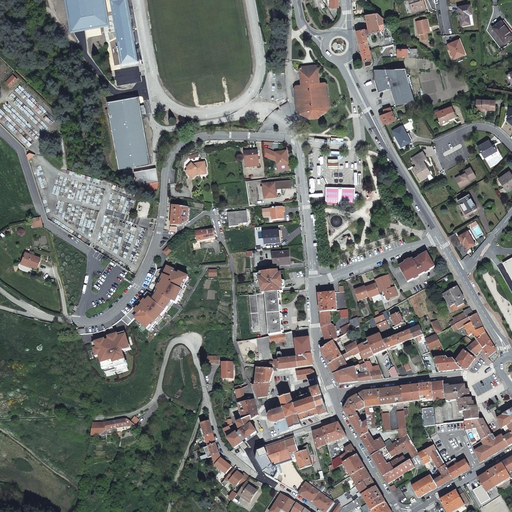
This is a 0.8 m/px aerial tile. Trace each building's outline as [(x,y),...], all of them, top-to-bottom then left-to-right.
[(110,25),(105,0),(64,0),(70,32),(110,25)] [(127,0),(110,0),(121,64),(138,61),(127,0)] [(326,0),(326,5),(327,7),(329,7),(329,8),(337,8),(337,0),(326,0)] [(408,0),(413,13),(427,9),(425,2),(423,2),(422,0),(408,0)] [(458,7),(462,26),(471,24),(469,14),(472,14),(471,5),(458,7)] [(392,35),(390,21),(377,13),(365,14),(369,27),(356,31),(361,51),(369,49),(366,36),(371,32),(370,32),(380,30),(378,23),(382,22),(383,29),(384,36),(392,35)] [(416,21),(419,34),(421,34),(427,33),(430,32),(427,19),(416,21)] [(493,28),(505,43),(511,37),(511,35),(502,22),(493,28)] [(450,49),(454,59),(464,55),(461,45),(459,40),(448,44),(450,49)] [(406,46),(396,46),(396,55),(407,54),(406,46)] [(369,49),(361,51),(363,61),(364,60),(370,59),(372,58),(369,49)] [(318,118),(318,117),(329,108),(327,84),(323,82),(318,82),(316,67),(313,65),(301,66),(298,69),(300,84),(295,85),(293,87),(295,111),(308,118),(308,119),(318,118)] [(405,68),(388,69),(399,103),(399,104),(415,98),(405,68)] [(378,70),(374,70),(374,78),(378,91),(391,87),(396,103),(399,103),(388,69),(378,70)] [(139,97),(107,102),(119,170),(151,164),(139,97)] [(476,98),(475,108),(484,109),(494,110),(495,100),(476,98)] [(381,114),(385,124),(396,119),(391,105),(384,108),(385,112),(381,114)] [(447,117),(448,119),(456,115),(452,105),(436,111),(440,120),(447,117)] [(412,140),(403,124),(394,129),(398,137),(399,136),(404,145),(412,140)] [(478,144),(477,142),(474,144),(482,157),(490,152),(490,153),(495,150),(492,146),(491,147),(487,140),(480,144),(478,144)] [(257,151),(244,152),(246,167),(259,166),(257,151)] [(289,163),(287,151),(275,153),(277,165),(289,163)] [(422,161),(424,160),(428,158),(424,151),(413,158),(417,165),(414,167),(421,180),(428,177),(427,175),(431,173),(426,163),(424,164),(422,161)] [(200,171),(206,170),(204,162),(191,164),(186,169),(187,170),(185,173),(192,179),(196,175),(200,175),(200,171)] [(477,176),(471,166),(466,170),(467,172),(462,175),(462,174),(456,177),(461,186),(471,181),(470,180),(477,176)] [(511,178),(511,176),(511,175),(508,170),(497,178),(506,190),(511,185),(511,178)] [(137,185),(161,181),(159,172),(136,176),(137,185)] [(263,184),(265,198),(276,197),(275,183),(263,184)] [(477,209),(469,194),(458,200),(460,204),(459,205),(465,218),(473,214),(472,212),(477,209)] [(171,226),(184,227),(189,222),(190,208),(173,206),(171,226)] [(262,209),(262,216),(271,216),(272,220),(284,219),(283,212),(284,212),(284,207),(274,208),(274,207),(272,207),(272,208),(262,209)] [(247,219),(246,210),(227,212),(228,219),(229,219),(230,222),(228,222),(229,226),(238,225),(238,223),(238,220),(247,219)] [(207,232),(196,232),(198,242),(193,243),(194,251),(202,249),(201,242),(216,239),(214,230),(207,232)] [(282,242),(280,230),(264,232),(266,244),(282,242)] [(475,243),(467,231),(458,236),(461,241),(462,240),(467,248),(475,243)] [(291,264),(290,251),(274,253),(275,266),(291,264)] [(26,253),(22,263),(38,269),(41,259),(26,253)] [(433,263),(427,254),(414,261),(413,260),(400,268),(408,282),(434,267),(432,264),(433,263)] [(174,270),(168,267),(167,270),(162,280),(160,285),(156,294),(158,295),(156,297),(147,291),(136,306),(138,308),(136,311),(139,314),(135,318),(150,331),(166,312),(173,302),(177,304),(183,291),(181,290),(186,280),(187,281),(189,277),(180,273),(179,275),(173,272),(174,270)] [(123,310),(122,311),(132,322),(135,318),(139,314),(136,311),(138,308),(136,306),(147,291),(149,289),(157,271),(151,268),(141,291),(127,306),(123,310)] [(167,270),(157,271),(149,289),(147,291),(156,297),(158,295),(156,294),(160,285),(162,280),(167,270)] [(274,271),(253,273),(256,296),(258,296),(267,295),(278,293),(283,293),(281,273),(275,274),(274,271)] [(387,275),(374,280),(376,284),(379,292),(383,291),(387,299),(395,296),(392,287),(390,288),(389,285),(391,284),(387,275)] [(369,298),(379,294),(379,292),(376,284),(365,288),(368,297),(369,298)] [(365,288),(365,287),(354,291),(357,300),(368,297),(365,288)] [(465,300),(457,287),(443,294),(450,308),(456,305),(458,309),(465,305),(462,301),(465,300)] [(319,294),(320,312),(337,309),(335,292),(319,294)] [(267,295),(270,336),(282,334),(278,293),(267,295)] [(256,296),(251,297),(253,331),(261,330),(258,296),(256,296)] [(349,315),(348,307),(340,309),(341,316),(349,315)] [(322,328),(327,345),(333,341),(339,337),(334,326),(331,323),(330,311),(338,310),(337,309),(320,312),(322,328)] [(474,315),(470,309),(464,312),(465,313),(453,319),(454,320),(451,322),(453,326),(474,315)] [(389,318),(385,310),(375,315),(373,316),(377,324),(380,329),(388,325),(386,320),(389,318)] [(395,326),(393,327),(394,331),(399,329),(405,326),(398,310),(390,314),(395,326)] [(86,329),(78,330),(80,335),(87,334),(95,333),(100,332),(104,331),(110,328),(113,326),(115,325),(118,323),(121,320),(122,320),(129,326),(132,322),(122,311),(118,314),(114,317),(110,320),(107,322),(101,325),(98,326),(94,326),(86,327),(86,329)] [(474,315),(453,326),(443,331),(437,334),(438,337),(445,335),(444,334),(448,332),(448,333),(454,330),(455,331),(465,327),(469,336),(473,334),(477,340),(486,333),(477,314),(474,315)] [(351,321),(353,327),(359,323),(357,316),(350,318),(351,321)] [(377,324),(373,316),(368,319),(372,326),(377,324)] [(438,319),(431,322),(437,334),(443,331),(438,319)] [(345,333),(350,329),(352,328),(351,321),(341,328),(345,333)] [(410,331),(413,339),(423,335),(420,327),(410,331)] [(345,333),(339,337),(340,340),(353,334),(350,329),(345,333)] [(400,344),(413,339),(410,331),(397,336),(400,344)] [(106,340),(94,343),(98,356),(101,355),(105,368),(110,367),(110,370),(116,368),(117,371),(124,369),(123,366),(128,365),(124,351),(131,349),(126,332),(116,335),(117,338),(113,339),(106,341),(106,340)] [(367,341),(373,354),(387,349),(384,341),(382,338),(380,332),(366,338),(367,341)] [(282,334),(270,336),(271,344),(285,341),(285,337),(284,333),(282,334)] [(496,351),(486,333),(477,340),(482,349),(488,357),(496,351)] [(438,337),(437,334),(426,340),(429,349),(441,344),(438,337)] [(384,341),(387,349),(395,346),(400,344),(397,336),(384,341)] [(469,346),(473,343),(467,337),(463,339),(469,346)] [(347,352),(357,345),(355,340),(345,347),(347,352)] [(466,348),(476,357),(482,349),(477,340),(473,343),(469,346),(466,348)] [(327,345),(321,349),(325,358),(329,365),(342,356),(333,341),(327,345)] [(363,359),(373,354),(367,341),(357,345),(360,352),(363,359)] [(342,356),(329,365),(334,374),(349,368),(343,359),(352,354),(352,355),(360,352),(357,345),(347,352),(342,356)] [(314,366),(312,348),(312,347),(303,349),(304,356),(300,357),(300,358),(283,360),(278,361),(274,361),(274,363),(261,362),(260,365),(274,366),(278,371),(314,366)] [(455,362),(462,370),(468,369),(475,359),(464,350),(455,362)] [(220,355),(208,355),(208,363),(220,363),(220,355)] [(439,372),(462,370),(455,362),(452,358),(449,359),(446,356),(436,358),(433,358),(439,372)] [(367,360),(364,362),(369,373),(381,371),(379,366),(372,369),(368,361),(367,360)] [(369,373),(364,362),(360,364),(350,368),(351,369),(355,367),(359,374),(359,375),(362,381),(372,380),(369,373)] [(232,365),(223,365),(223,377),(234,377),(234,368),(232,368),(232,365)] [(389,371),(392,378),(399,377),(394,365),(391,366),(392,367),(389,371)] [(253,385),(270,383),(273,371),(272,369),(257,367),(254,381),(253,385)] [(349,368),(334,374),(338,382),(340,384),(360,382),(357,375),(355,376),(353,376),(349,368)] [(312,370),(311,369),(296,372),(298,380),(312,378),(312,377),(314,376),(315,375),(315,374),(315,373),(315,372),(314,371),(313,370),(312,370)] [(381,371),(369,373),(372,380),(381,379),(385,379),(381,371)] [(431,383),(433,399),(446,398),(444,387),(444,382),(431,383)] [(267,397),(270,383),(253,385),(258,398),(267,397)] [(421,401),(433,399),(431,383),(419,384),(421,401)] [(403,403),(421,401),(419,384),(401,387),(403,403)] [(444,387),(446,398),(446,402),(452,401),(454,418),(465,417),(465,421),(480,419),(479,410),(477,410),(477,407),(474,407),(473,399),(469,399),(468,390),(466,390),(465,385),(444,387)] [(381,406),(403,403),(401,387),(379,389),(381,406)] [(328,414),(320,388),(311,391),(312,393),(308,395),(307,394),(297,398),(297,399),(293,400),(291,394),(279,398),(281,404),(277,406),(278,409),(270,413),(269,414),(268,416),(268,418),(268,419),(269,421),(271,423),(274,424),(275,424),(276,424),(276,425),(275,426),(277,432),(278,432),(279,434),(302,426),(300,420),(304,419),(315,416),(315,415),(319,414),(320,416),(328,414)] [(238,404),(245,402),(242,391),(241,389),(234,391),(238,404)] [(366,407),(381,406),(379,389),(365,391),(358,395),(363,408),(364,412),(365,414),(368,414),(366,407)] [(363,408),(358,395),(350,399),(343,409),(349,419),(356,415),(354,412),(356,410),(363,408)] [(250,417),(252,421),(259,416),(254,400),(251,401),(247,402),(238,404),(242,421),(250,417)] [(441,406),(434,407),(434,409),(434,410),(435,413),(436,425),(444,424),(441,406)] [(497,419),(498,421),(502,428),(507,426),(511,433),(504,438),(509,446),(511,444),(511,408),(502,415),(497,419)] [(427,410),(422,410),(424,427),(436,425),(435,413),(427,414),(427,410)] [(405,415),(404,411),(397,412),(400,429),(407,429),(405,417),(405,415)] [(372,413),(368,414),(365,414),(366,418),(366,420),(368,429),(375,428),(372,413)] [(389,413),(382,414),(384,431),(392,430),(389,413)] [(369,432),(368,429),(366,420),(361,424),(356,415),(349,419),(360,437),(369,432)] [(236,449),(256,432),(249,422),(252,421),(250,417),(242,421),(237,423),(241,432),(238,434),(237,433),(234,435),(229,427),(223,430),(228,439),(236,449)] [(108,423),(107,423),(108,431),(129,428),(130,427),(137,425),(137,424),(130,418),(108,423)] [(480,419),(465,421),(466,429),(467,431),(478,430),(481,441),(492,434),(483,419),(480,419)] [(216,443),(209,421),(202,423),(209,446),(216,443)] [(107,423),(95,422),(94,435),(103,434),(108,431),(107,423)] [(327,444),(347,437),(338,422),(323,428),(327,444)] [(312,432),(316,448),(325,445),(325,446),(327,446),(327,444),(323,428),(312,432)] [(400,429),(399,429),(399,439),(401,438),(407,435),(408,435),(407,429),(400,429)] [(369,436),(369,432),(360,437),(371,456),(386,447),(380,438),(373,442),(369,436)] [(493,434),(492,435),(492,434),(481,441),(484,445),(473,449),(477,459),(478,462),(482,461),(483,462),(485,461),(488,459),(509,446),(504,438),(502,434),(496,438),(493,434)] [(401,438),(399,439),(398,440),(387,446),(386,447),(371,456),(383,476),(405,462),(418,454),(418,453),(414,446),(411,441),(408,435),(401,438)] [(299,450),(295,438),(290,440),(295,452),(293,453),(293,454),(294,454),(299,469),(311,465),(308,456),(307,453),(310,452),(307,445),(301,448),(302,451),(300,452),(299,450)] [(448,470),(430,438),(427,439),(431,446),(428,447),(429,448),(426,450),(441,475),(433,480),(437,487),(438,488),(453,479),(448,470)] [(273,464),(293,458),(291,454),(293,453),(295,452),(290,440),(266,448),(269,452),(270,455),(273,464)] [(220,454),(216,443),(209,446),(213,457),(220,454)] [(343,463),(357,454),(351,444),(344,448),(346,452),(335,459),(334,455),(338,453),(342,452),(340,445),(336,447),(334,443),(327,446),(332,465),(333,469),(333,470),(343,463)] [(425,466),(427,470),(431,467),(430,465),(432,464),(424,451),(418,454),(425,466)] [(269,468),(273,464),(270,455),(269,452),(265,455),(266,457),(258,462),(264,472),(269,468)] [(222,459),(220,454),(213,457),(216,466),(227,474),(232,467),(222,459)] [(351,476),(365,467),(357,454),(343,463),(351,476)] [(405,462),(383,476),(388,484),(415,467),(419,469),(425,466),(418,454),(405,462)] [(511,457),(502,463),(511,478),(511,479),(511,478),(511,457)] [(454,466),(448,470),(453,479),(470,469),(464,460),(461,462),(460,461),(457,462),(458,464),(454,466)] [(511,478),(502,463),(487,472),(496,487),(511,478)] [(357,486),(371,477),(365,467),(351,476),(357,486)] [(248,480),(250,477),(245,472),(243,475),(234,468),(234,469),(222,483),(226,486),(230,483),(235,486),(238,485),(240,483),(244,486),(246,483),(248,480)] [(275,479),(276,477),(278,473),(269,468),(264,472),(275,479)] [(487,492),(496,487),(487,472),(477,478),(481,485),(473,490),(481,504),(491,499),(487,492)] [(326,491),(330,489),(327,484),(331,482),(327,473),(323,476),(323,478),(325,484),(326,491)] [(437,487),(433,480),(431,476),(412,487),(419,498),(437,487)] [(361,496),(376,486),(371,477),(357,486),(356,486),(361,496)] [(248,484),(246,483),(244,486),(241,491),(240,492),(252,501),(259,489),(255,487),(256,486),(250,482),(248,484)] [(299,492),(298,494),(306,498),(324,511),(328,511),(335,503),(305,482),(299,492)] [(393,485),(390,487),(398,500),(405,496),(399,486),(396,488),(393,485)] [(386,502),(376,486),(361,496),(358,498),(360,502),(364,500),(367,504),(361,508),(363,511),(368,511),(371,511),(386,502)] [(231,498),(235,500),(240,492),(241,491),(237,488),(231,498)] [(452,511),(469,502),(460,488),(440,500),(447,511),(452,511)] [(287,497),(281,493),(276,501),(282,504),(287,497)] [(282,504),(276,501),(275,504),(287,511),(294,501),(287,497),(282,504)] [(339,511),(346,511),(347,511),(348,511),(359,505),(355,499),(342,508),(339,511)] [(392,511),(386,502),(371,511),(392,511)] [(310,511),(306,508),(297,503),(290,511),(310,511)]
